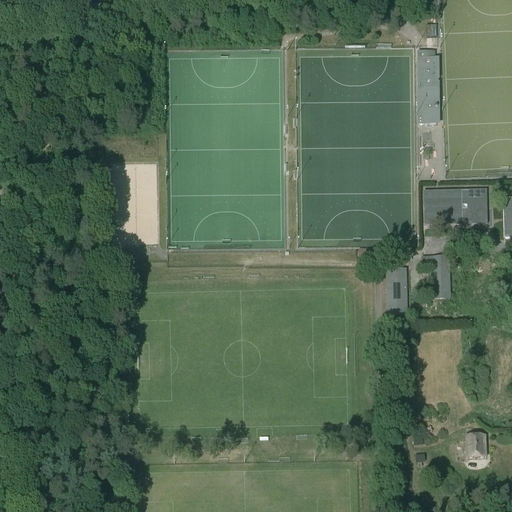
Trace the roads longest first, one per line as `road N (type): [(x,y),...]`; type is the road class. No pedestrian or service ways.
road 1 (track): [(0,218),(19,511)]
road 2 (track): [(151,0),(0,22)]
